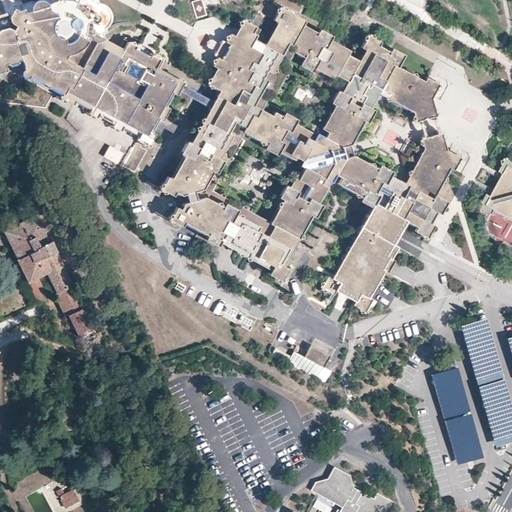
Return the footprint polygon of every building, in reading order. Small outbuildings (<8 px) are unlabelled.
[(178,92),(179,89),(182,84),(155,68),(159,61),(152,55),(154,51),(137,41),(134,45),(127,42),(123,49),(109,41),(104,39),(96,41),(90,38),(90,35),(91,32),(91,28),(91,24),(90,21),(88,17),(90,16),(89,13),(87,10),(84,7),(82,5),(79,3),(76,1),(72,0),(49,0),(47,1),(46,0),(34,0),(33,2),(32,5),(32,8),(24,10),(23,9),(21,8),(18,8),(15,10),(13,12),(8,10),(0,12),(0,69),(0,70),(3,68),(5,66),(4,62),(9,60),(10,62),(19,60),(18,58),(21,57),(24,67),(22,69),(21,72),(22,76),(25,78),(29,78),(32,76),(63,93),(61,96),(73,103),(74,100),(91,109),(89,112),(96,116),(98,113),(114,122),(112,125),(119,130),(122,126),(140,136),(137,140),(147,146),(154,135),(150,132),(158,119),(161,121),(168,109),(165,106),(173,93),(176,94),(178,92)] [(196,18),(206,16),(202,0),(201,0),(192,2),(196,18)] [(354,307),(367,314),(373,302),(370,299),(385,273),(388,274),(395,262),(391,260),(398,248),(395,245),(399,238),(407,223),(417,228),(415,232),(428,239),(435,227),(431,225),(437,214),(441,217),(449,204),(437,196),(452,170),(455,172),(462,160),(449,153),(444,135),(424,141),(425,151),(406,184),(392,176),(394,172),(381,165),(379,168),(355,156),(346,160),(344,153),(342,147),(352,144),(364,122),(368,124),(375,112),(362,105),(361,108),(350,103),(352,99),(339,92),(332,104),(335,106),(323,130),(328,134),(326,139),(318,135),(315,142),(309,139),(312,134),(296,126),(298,122),(285,114),(283,118),(275,113),(273,117),(262,112),(267,101),(272,104),(277,95),(281,94),(280,90),(285,81),(289,80),(287,71),(295,54),(304,59),(300,68),(314,75),(316,71),(335,82),(338,77),(349,83),(352,75),(381,91),(379,94),(414,114),(417,122),(438,118),(433,100),(440,87),(427,79),(426,83),(400,69),(406,57),(393,49),(391,52),(380,47),(382,43),(370,37),(364,50),(366,51),(360,62),(350,56),(352,52),(332,42),(334,37),(321,30),(319,34),(305,26),(306,22),(282,9),(275,21),(279,23),(266,46),(256,40),(261,31),(243,20),(235,36),(231,34),(226,44),(230,46),(222,61),(218,59),(214,67),(217,69),(209,85),(220,92),(214,103),(210,110),(193,142),(192,145),(187,143),(180,155),(184,158),(171,180),(168,178),(161,190),(173,198),(176,194),(181,197),(203,190),(209,180),(213,179),(213,175),(217,174),(224,163),(229,166),(241,143),(263,155),(267,149),(278,157),(281,154),(297,162),(303,161),(305,169),(302,170),(291,188),(286,186),(280,198),(285,200),(279,213),(272,224),(240,208),(239,211),(226,204),(222,209),(206,198),(184,205),(180,210),(176,209),(170,221),(182,228),(184,224),(207,236),(205,241),(218,247),(219,244),(270,271),(268,275),(281,283),(289,271),(285,268),(313,218),(316,220),(323,207),(320,204),(328,188),(322,185),(325,179),(332,184),(337,176),(342,179),(339,185),(363,197),(361,201),(372,207),(333,279),(329,277),(323,290),(334,297),(336,293),(356,304),(354,307)] [(210,110),(214,103),(182,85),(179,89),(178,92),(210,110)] [(136,174),(148,150),(135,144),(123,168),(136,174)] [(104,158),(118,166),(125,155),(110,147),(104,158)] [(511,169),(508,168),(503,178),(507,180),(493,205),(489,203),(483,214),(495,220),(496,217),(499,218),(511,225),(511,169)] [(39,214),(6,230),(19,257),(16,258),(37,302),(46,297),(36,277),(47,272),(55,289),(47,293),(50,300),(52,299),(51,295),(57,293),(78,336),(81,335),(89,350),(101,345),(39,214)] [(315,253),(329,261),(339,242),(325,235),(315,253)] [(311,345),(304,358),(294,352),(288,362),(325,383),(332,371),(325,366),(331,356),(311,345)] [(457,363),(431,369),(453,462),(479,455),(457,363)] [(184,385),(171,391),(229,511),(248,511),(266,504),(259,489),(294,472),(275,432),(238,449),(206,381),(187,390),(184,385)] [(309,489),(313,491),(318,494),(306,511),(387,511),(391,506),(388,500),(375,492),(371,499),(351,487),(348,474),(333,466),(327,477),(314,481),(309,489)] [(64,493),(61,488),(55,491),(58,496),(64,493)] [(79,501),(73,488),(64,493),(58,496),(65,508),(79,501)] [(306,511),(318,494),(313,491),(301,511),(306,511)]
